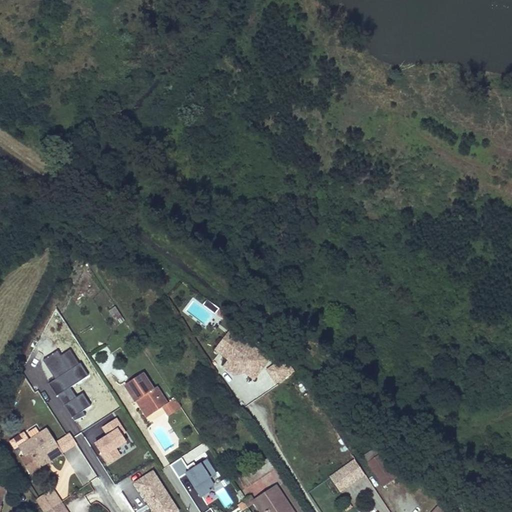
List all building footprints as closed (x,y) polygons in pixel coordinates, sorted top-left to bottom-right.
[(218,347),(225,353),(241,333),(234,327),(218,347)] [(255,377),(271,357),(241,333),(225,353),(230,356),(241,365),(243,362),(248,366),(246,369),(255,377)] [(58,391),(87,379),(75,348),(61,353),(60,351),(45,357),(55,381),(54,381),(58,391)] [(267,363),(276,378),(294,368),(289,359),(282,354),(267,363)] [(230,356),(224,364),(235,372),(246,369),(248,366),(243,362),(241,365),(230,356)] [(149,416),(162,407),(166,404),(157,390),(153,391),(142,374),(125,385),(136,402),(137,401),(139,400),(149,416)] [(69,403),(78,414),(92,403),(83,392),(69,403)] [(162,407),(168,416),(181,408),(175,398),(166,404),(162,407)] [(137,401),(136,402),(146,417),(149,416),(139,400),(137,401)] [(122,455),(117,447),(130,439),(116,417),(89,435),(108,464),(122,455)] [(35,461),(58,446),(47,428),(29,439),(19,445),(23,451),(25,455),(21,458),(29,473),(39,467),(35,461)] [(23,451),(19,445),(29,439),(24,430),(9,439),(18,454),(23,451)] [(376,445),(363,454),(383,485),(396,477),(386,461),(379,451),(376,445)] [(58,446),(35,461),(39,467),(62,452),(58,446)] [(383,449),(379,451),(386,461),(389,458),(383,449)] [(340,488),(363,473),(353,457),(330,472),(340,488)] [(134,480),(151,511),(179,511),(180,511),(156,468),(134,480)] [(50,508),(61,501),(53,488),(41,495),(50,508)] [(292,511),(276,488),(257,501),(265,511),(292,511)] [(42,511),(43,511),(50,508),(41,495),(35,500),(42,511)] [(254,496),(244,502),(247,508),(257,501),(254,496)] [(65,511),(60,502),(50,508),(43,511),(65,511)] [(247,508),(244,502),(239,506),(242,511),(247,508)]
